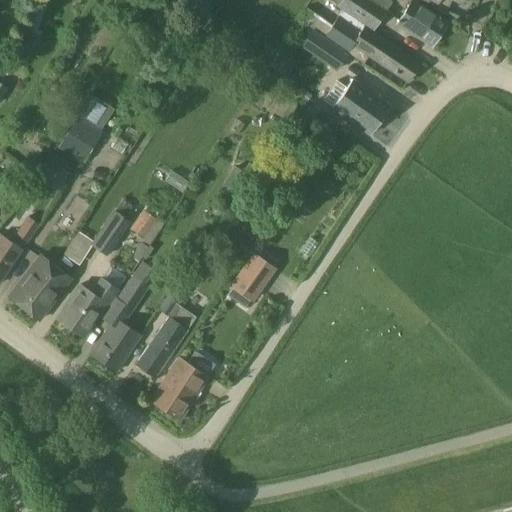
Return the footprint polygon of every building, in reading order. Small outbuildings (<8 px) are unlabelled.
[(367,0),(343,0),(338,8),(373,31),(386,12),(367,0)] [(411,0),(397,23),(432,46),(447,23),(411,0)] [(297,20),(298,21),(306,26),(313,15),(305,10),(304,9),(297,20)] [(332,26),(325,37),(347,52),(349,53),(351,49),(353,47),(362,31),(338,16),(332,26)] [(362,31),(353,47),(367,56),(409,82),(420,64),(379,38),(364,28),(362,31)] [(20,64),(39,37),(30,30),(10,57),(20,64)] [(312,30),(300,47),(336,72),(348,55),(312,30)] [(279,53),(269,67),(285,78),(294,63),(279,53)] [(338,100),(332,109),(369,135),(390,106),(352,80),(338,100)] [(82,165),(102,132),(77,116),(56,148),(82,165)] [(64,181),(74,165),(54,152),(44,168),(38,178),(53,188),(60,178),(64,181)] [(242,172),(234,167),(222,184),(237,194),(255,168),(248,163),(242,172)] [(43,189),(26,215),(38,223),(55,198),(43,189)] [(107,257),(130,222),(128,219),(132,206),(121,199),(91,246),(107,257)] [(128,230),(141,239),(155,219),(142,209),(128,230)] [(16,235),(27,242),(39,225),(28,217),(16,235)] [(0,281),(21,250),(0,236),(0,281)] [(140,242),(133,257),(145,262),(151,248),(140,242)] [(271,267),(250,252),(229,284),(250,299),(271,267)] [(38,320),(70,278),(41,256),(9,298),(38,320)] [(133,311),(149,287),(145,284),(154,269),(141,261),(116,299),(133,311)] [(155,377),(195,318),(176,305),(190,285),(181,280),(160,312),(169,318),(137,365),(155,377)] [(108,305),(117,291),(100,281),(91,295),(80,286),(58,320),(85,337),(106,303),(108,305)] [(116,371),(140,336),(115,318),(91,354),(116,371)] [(179,419),(207,377),(179,359),(152,400),(179,419)]
